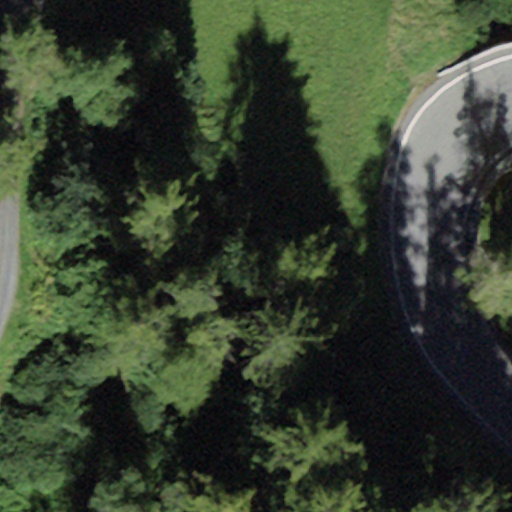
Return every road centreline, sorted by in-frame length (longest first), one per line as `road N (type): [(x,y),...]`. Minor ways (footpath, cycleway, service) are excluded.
road 1 (tertiary): [(511,408),(460,353),(427,291),(422,212),(430,169),(450,130),(511,91)]
road 2 (track): [(0,225),(22,0)]
